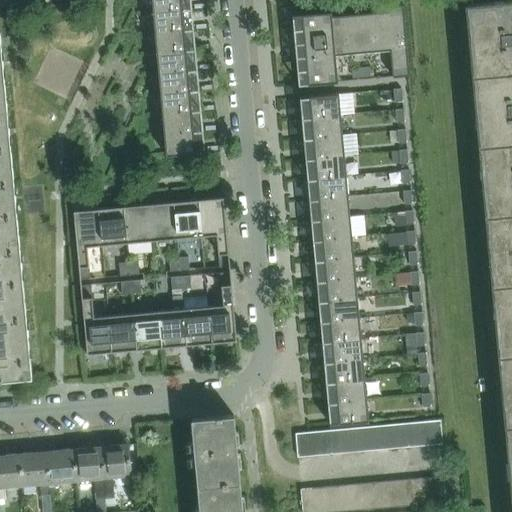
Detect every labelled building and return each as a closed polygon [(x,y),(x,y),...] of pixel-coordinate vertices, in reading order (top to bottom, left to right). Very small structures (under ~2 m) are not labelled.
[(191,9),(190,0),(150,0),(152,12),(191,9)] [(465,5),(471,75),(511,71),(511,9),(511,1),(465,5)] [(409,75),(402,5),(385,6),(386,11),(331,16),(330,11),(291,15),(292,18),(298,85),(337,82),(335,56),(389,50),(392,77),(409,75)] [(193,29),(191,9),(152,12),(154,33),(193,29)] [(195,50),(193,29),(154,33),(156,53),(195,50)] [(197,70),(195,50),(156,53),(158,74),(197,70)] [(197,70),(158,74),(160,94),(199,90),(197,70)] [(478,146),(511,142),(511,71),(471,75),(478,146)] [(401,89),(393,89),(394,102),(402,102),(401,89)] [(201,111),(199,90),(160,94),(161,115),(201,111)] [(338,93),(299,97),(301,117),(340,113),(338,93)] [(0,101),(0,171),(11,170),(5,101),(0,101)] [(404,122),(403,109),(395,110),(396,123),(404,122)] [(202,131),(201,111),(161,115),(163,135),(202,131)] [(301,117),(301,119),(303,137),(342,133),(340,113),(301,117)] [(406,142),(405,129),(396,130),(398,143),(406,142)] [(204,152),(202,131),(163,135),(165,156),(204,152)] [(342,133),(303,137),(305,158),(344,154),(342,133)] [(511,213),(511,142),(478,146),(484,216),(511,213)] [(408,163),(407,150),(398,150),(400,163),(408,163)] [(344,154),(305,158),(307,178),(345,174),(344,154)] [(0,241),(18,240),(11,170),(0,171),(0,241)] [(410,183),(408,170),(400,171),(401,184),(410,183)] [(345,174),(307,178),(308,198),(347,194),(345,174)] [(411,203),(410,190),(402,191),(403,204),(411,203)] [(347,194),(308,198),(310,219),(349,215),(347,194)] [(223,197),(198,200),(201,236),(216,235),(218,267),(229,266),(223,197)] [(176,239),(201,236),(198,200),(173,202),(176,239)] [(151,241),(176,239),(173,202),(148,204),(151,241)] [(126,243),(151,241),(148,204),(123,207),(126,243)] [(101,246),(126,243),(123,207),(98,209),(101,246)] [(101,246),(98,209),(73,211),(79,280),(90,279),(87,247),(101,246)] [(413,224),(412,210),(404,211),(405,224),(413,224)] [(511,213),(484,216),(491,286),(511,283),(511,213)] [(349,215),(310,219),(312,239),(351,235),(349,215)] [(415,244),(414,231),(406,232),(407,245),(415,244)] [(351,235),(312,239),(314,259),(353,255),(351,235)] [(0,241),(0,311),(24,309),(18,240),(0,241)] [(408,252),(409,265),(417,264),(416,251),(408,252)] [(353,255),(314,259),(316,280),(355,276),(353,255)] [(189,270),(188,258),(178,259),(179,271),(189,270)] [(169,272),(179,271),(178,259),(168,259),(169,272)] [(128,263),(129,275),(138,274),(137,262),(128,263)] [(129,275),(128,263),(119,264),(120,276),(129,275)] [(419,285),(418,271),(409,272),(411,285),(419,285)] [(222,305),(208,306),(211,343),(236,341),(230,272),(219,273),(222,305)] [(190,289),(189,276),(180,277),(181,290),(190,289)] [(357,296),(355,276),(316,280),(318,300),(357,296)] [(181,290),(180,277),(170,278),(171,291),(181,290)] [(140,293),(139,281),(130,282),(131,294),(140,293)] [(131,294),(130,282),(120,282),(122,295),(131,294)] [(511,283),(491,286),(497,356),(511,354),(511,283)] [(111,352),(108,316),(93,317),(90,285),(80,286),(86,355),(111,352)] [(421,305),(420,292),(411,293),(412,306),(421,305)] [(318,300),(320,320),(359,316),(357,296),(318,300)] [(186,345),(211,343),(208,306),(183,309),(186,345)] [(0,381),(31,378),(24,309),(0,311),(0,381)] [(161,348),(186,345),(183,309),(158,311),(161,348)] [(161,348),(158,311),(132,313),(136,350),(161,348)] [(423,325),(421,312),(413,313),(414,326),(423,325)] [(111,352),(136,350),(132,313),(108,316),(111,352)] [(320,320),(322,341),(361,336),(359,316),(320,320)] [(424,345),(423,332),(415,333),(416,346),(424,345)] [(323,361),(362,357),(361,336),(322,341),(323,361)] [(417,354),(418,367),(426,366),(425,353),(417,354)] [(511,354),(497,356),(504,426),(511,425),(511,354)] [(323,361),(325,381),(364,377),(362,357),(323,361)] [(428,386),(427,373),(419,374),(420,387),(428,386)] [(327,402),(366,397),(364,377),(325,381),(327,402)] [(430,406),(429,393),(420,394),(422,407),(430,406)] [(327,402),(329,422),(368,418),(366,397),(327,402)] [(190,419),(196,485),(239,481),(233,415),(190,419)] [(440,420),(429,421),(431,445),(442,444),(440,420)] [(429,421),(418,422),(420,446),(431,445),(429,421)] [(418,422),(406,423),(409,447),(420,446),(418,422)] [(406,423),(395,424),(397,448),(409,447),(406,423)] [(395,424),(384,425),(386,449),(397,448),(395,424)] [(384,425),(373,426),(375,450),(386,449),(384,425)] [(373,426),(362,428),(364,451),(375,450),(373,426)] [(362,428),(350,429),(353,452),(364,451),(362,428)] [(350,429),(339,430),(342,453),(353,452),(350,429)] [(339,430),(328,431),(330,454),(342,453),(339,430)] [(328,431),(317,432),(319,456),(330,454),(328,431)] [(317,432),(306,433),(308,457),(319,456),(317,432)] [(306,433),(295,434),(297,458),(308,457),(306,433)] [(130,475),(127,444),(101,447),(105,500),(114,499),(112,477),(130,475)] [(101,447),(74,449),(76,480),(94,478),(96,500),(105,500),(101,447)] [(46,452),(50,495),(59,494),(58,482),(76,480),(74,449),(46,452)] [(19,454),(22,485),(39,483),(40,495),(50,495),(46,452),(19,454)] [(19,454),(0,456),(0,498),(4,498),(3,487),(22,485),(19,454)] [(447,502),(459,501),(456,475),(445,476),(447,502)] [(447,502),(445,476),(432,477),(435,504),(447,502)] [(435,504),(432,477),(421,478),(423,505),(435,504)] [(423,505),(421,478),(408,479),(411,506),(423,505)] [(411,506),(408,479),(397,480),(399,507),(411,506)] [(399,507),(397,480),(384,482),(387,508),(399,507)] [(241,511),(239,481),(196,485),(199,511),(241,511)] [(387,508),(384,482),(373,483),(376,509),(387,508)] [(376,509),(373,483),(360,484),(363,510),(376,509)] [(363,510),(360,484),(349,485),(352,511),(363,510)] [(342,511),(352,511),(349,485),(337,486),(339,511),(342,511)] [(339,511),(337,486),(325,487),(327,511),(339,511)] [(327,511),(325,487),(313,488),(315,511),(327,511)] [(315,511),(313,488),(300,489),(301,511),(315,511)]
